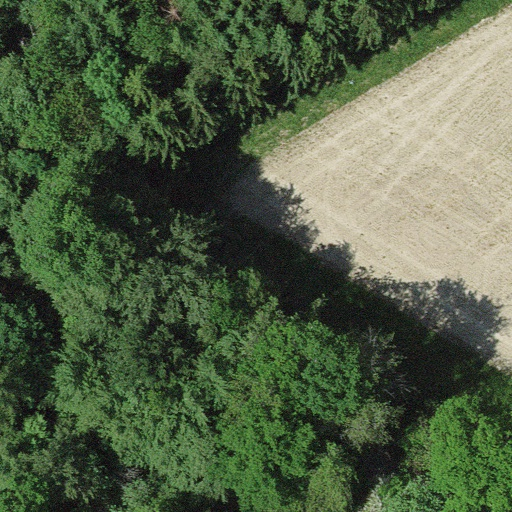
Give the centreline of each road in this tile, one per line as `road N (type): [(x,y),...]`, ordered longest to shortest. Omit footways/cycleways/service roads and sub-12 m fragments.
road 1 (unclassified): [(478,511),(336,449),(0,258)]
road 2 (track): [(66,296),(66,373),(93,511)]
